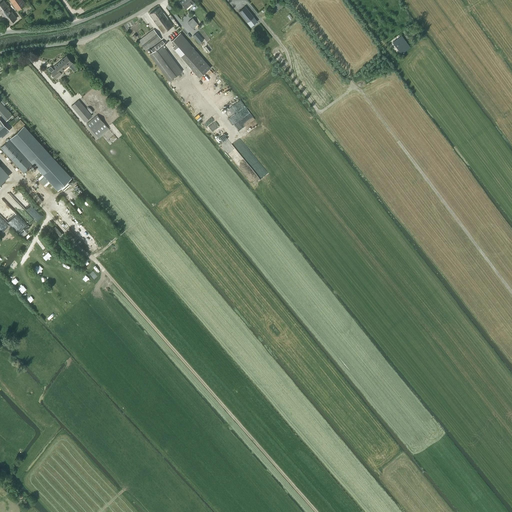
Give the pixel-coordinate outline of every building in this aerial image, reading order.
[(0,12),(8,24),(16,18),(3,0),(0,2),(0,12)] [(9,0),(17,10),(25,4),(22,0),(9,0)] [(281,0),(277,0),(267,9),(271,13),(272,12),(273,14),(285,5),(281,0)] [(245,6),(238,12),(247,22),(253,16),(245,6)] [(149,14),(162,32),(172,25),(159,7),(149,14)] [(192,28),(198,24),(193,18),(187,22),(192,28)] [(145,51),(161,39),(153,29),(138,41),(145,51)] [(203,40),(197,32),(193,36),(199,44),(203,40)] [(180,33),(171,41),(174,45),(172,47),(177,52),(199,77),(210,68),(210,67),(197,52),(194,49),(193,48),(180,33)] [(393,42),(400,52),(401,53),(406,50),(402,45),(404,44),(399,37),(393,42)] [(182,71),(167,52),(162,45),(149,54),(169,81),(182,71)] [(55,68),(51,72),(56,78),(61,73),(61,72),(72,62),(66,55),(54,66),(55,68)] [(214,69),(204,78),(228,107),(234,101),(222,86),(226,83),(214,69)] [(84,122),(91,115),(78,100),(71,106),(84,122)] [(0,112),(7,120),(12,115),(0,102),(0,112)] [(107,127),(97,116),(87,124),(96,136),(99,139),(109,130),(107,127)] [(0,119),(0,136),(1,136),(8,129),(0,119)] [(57,190),(71,178),(24,126),(10,139),(57,190)] [(0,148),(20,169),(23,172),(32,165),(9,140),(0,148)]
